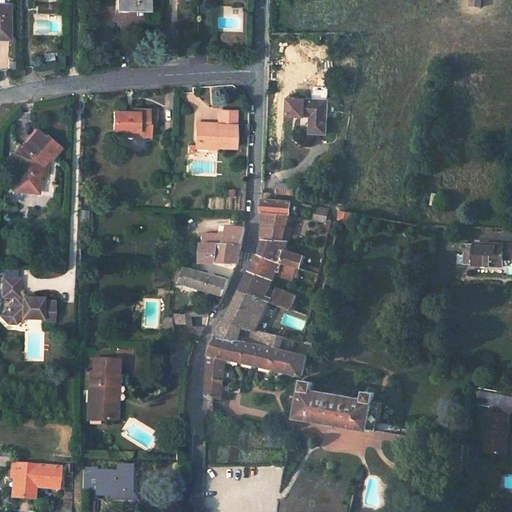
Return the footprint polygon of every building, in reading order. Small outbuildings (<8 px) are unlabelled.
[(11,3),(0,2),(0,36),(10,37),(11,3)] [(325,137),(328,103),(289,100),(288,116),(312,118),(311,136),(325,137)] [(234,145),(235,109),(218,109),(218,122),(196,121),(195,140),(207,140),(207,146),(217,146),(216,144),(234,145)] [(165,112),(142,111),(142,115),(133,115),(122,114),(121,131),(132,131),(143,131),(143,136),(132,136),(132,147),(152,148),(152,137),(153,137),(157,137),(157,133),(157,129),(165,130),(165,112)] [(21,146),(16,152),(9,151),(7,165),(10,167),(10,170),(9,171),(14,172),(13,177),(12,176),(10,187),(26,191),(26,188),(32,183),(38,184),(42,166),(45,166),(58,141),(45,133),(42,133),(33,128),(18,145),(21,146)] [(295,194),(296,184),(279,182),(278,191),(295,194)] [(292,215),(292,211),(301,210),(302,202),(264,200),(263,212),(292,215)] [(319,205),(317,218),(331,220),(333,208),(319,205)] [(352,221),(355,210),(342,208),(340,219),(352,221)] [(285,239),(292,215),(263,212),(262,232),(267,233),(266,238),(285,239)] [(246,226),(228,225),(227,234),(204,233),(203,260),(238,261),(241,254),(246,226)] [(304,266),(307,253),(288,249),(291,240),(285,239),(266,238),(263,254),(299,265),(304,266)] [(511,240),(474,241),(473,261),(503,261),(502,254),(511,253),(511,240)] [(294,277),(299,265),(263,254),(258,257),(251,270),(275,279),(279,269),(280,269),(281,273),(294,277)] [(185,280),(226,294),(232,278),(207,270),(190,264),(179,264),(177,280),(185,280)] [(207,266),(207,270),(232,278),(235,270),(207,266)] [(267,299),(275,279),(251,270),(242,289),(267,299)] [(24,271),(8,271),(7,290),(18,290),(17,297),(5,309),(12,317),(20,317),(27,310),(46,311),(46,313),(58,313),(58,294),(47,294),(47,290),(24,289),(24,271)] [(293,309),(298,295),(280,288),(274,302),(293,309)] [(257,329),(268,300),(267,299),(242,289),(227,318),(243,325),(257,329)] [(482,303),(473,308),(476,316),(486,311),(482,303)] [(209,325),(196,326),(195,313),(210,314),(210,309),(191,307),(191,311),(191,324),(191,330),(204,333),(209,325)] [(251,337),(253,334),(262,336),(260,343),(299,352),(301,340),(257,329),(243,325),(227,318),(221,326),(218,333),(253,341),(254,338),(251,337)] [(295,333),(293,338),(301,340),(304,341),(306,334),(301,332),(300,334),(295,333)] [(214,398),(221,400),(227,357),(304,374),(308,356),(309,354),(299,352),(260,343),(253,341),(218,333),(210,352),(208,395),(214,398)] [(86,419),(109,420),(109,402),(106,401),(107,385),(114,386),(116,360),(89,359),(86,419)] [(394,431),(395,423),(380,421),(383,402),(374,400),(375,393),(366,391),(365,399),(353,397),(356,394),(357,391),(353,390),(352,393),(328,388),(328,386),(323,385),(322,387),(324,388),(324,391),(313,389),(315,382),(304,380),(295,416),(394,431)] [(113,420),(114,386),(107,385),(106,401),(109,402),(109,420),(113,420)] [(507,415),(491,413),(489,429),(486,428),(483,452),(503,455),(507,424),(506,424),(507,415)] [(21,476),(22,461),(10,461),(9,475),(12,475),(11,494),(18,494),(19,475),(21,476)] [(56,485),(58,463),(22,461),(21,476),(19,475),(18,494),(34,496),(34,488),(42,488),(42,484),(56,485)] [(133,492),(133,466),(119,466),(119,470),(98,469),(98,467),(84,467),(83,487),(97,488),(97,490),(133,492)] [(95,497),(83,497),(82,508),(94,509),(95,497)]
